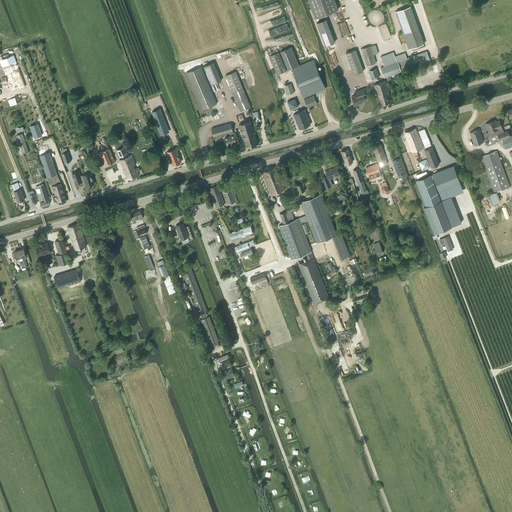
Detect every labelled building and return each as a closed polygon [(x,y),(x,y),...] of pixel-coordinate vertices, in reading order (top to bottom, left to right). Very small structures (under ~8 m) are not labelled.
[(307,0),(314,19),(338,10),(333,0),(307,0)] [(424,44),(410,6),(395,11),(408,49),(424,44)] [(335,42),(326,19),(316,23),(325,46),(335,42)] [(366,66),(375,63),(370,46),(361,49),(366,66)] [(239,64),(255,58),(251,47),(239,52),(241,57),(237,59),(239,64)] [(287,70),(298,65),(291,47),(280,51),(287,70)] [(353,74),(363,71),(355,50),(346,53),(353,74)] [(384,77),(430,61),(426,51),(406,58),(404,53),(394,57),(393,52),(380,57),(384,66),(380,67),(384,77)] [(276,74),(286,71),(278,52),(269,56),(276,74)] [(0,63),(11,92),(25,87),(13,55),(2,59),(1,56),(0,56),(0,63)] [(303,97),(325,88),(316,66),(313,60),(291,69),(303,97)] [(220,81),(212,63),(203,66),(211,85),(220,81)] [(201,110),(216,103),(201,66),(185,73),(201,110)] [(379,77),(376,68),(369,71),(372,80),(379,77)] [(251,107),(251,106),(236,71),(226,75),(241,111),(251,107)] [(379,105),(391,102),(385,80),(373,85),(379,105)] [(287,94),(293,92),(290,83),(284,86),(287,94)] [(354,105),(359,104),(358,102),(365,100),(364,97),(367,96),(364,88),(354,92),(355,95),(351,96),(354,105)] [(307,107),(317,104),(313,95),(304,99),(307,107)] [(290,109),(298,106),(295,98),(287,101),(290,109)] [(160,135),(168,132),(160,108),(152,111),(160,135)] [(304,110),(293,115),(299,129),(310,125),(304,110)] [(247,128),(251,140),(244,142),(246,147),(258,144),(250,120),(246,122),(248,127),(247,128)] [(495,122),(495,120),(485,124),(488,132),(499,129),(500,133),(497,134),(499,140),(502,139),(505,148),(511,145),(511,135),(509,136),(507,130),(503,132),(499,120),(495,122)] [(38,122),(30,125),(34,137),(42,134),(38,122)] [(248,127),(246,122),(239,124),(244,142),(251,140),(247,128),(248,127)] [(229,124),(225,125),(212,128),(214,136),(233,131),(231,123),(229,124)] [(27,139),(23,127),(15,130),(23,154),(29,152),(25,140),(27,139)] [(415,128),(404,132),(411,152),(423,148),(415,128)] [(479,129),(479,130),(469,133),(473,145),(483,141),(479,129)] [(126,140),(125,136),(123,130),(117,132),(120,142),(126,140)] [(227,144),(236,142),(234,135),(231,136),(225,138),(227,144)] [(380,161),(386,159),(381,144),(372,147),(374,152),(378,162),(380,162),(380,161)] [(119,156),(126,153),(123,146),(116,149),(119,156)] [(109,148),(98,153),(103,166),(114,162),(109,148)] [(172,165),(181,162),(176,148),(167,152),(172,165)] [(431,167),(439,164),(432,148),(424,151),(431,167)] [(353,162),(348,149),(341,151),(345,164),(348,163),(349,166),(351,165),(350,162),(353,162)] [(71,161),(67,151),(61,153),(65,163),(71,161)] [(494,193),(509,187),(496,151),(481,156),(494,193)] [(40,155),(48,177),(57,174),(49,152),(40,155)] [(137,171),(139,170),(138,167),(137,168),(137,167),(136,167),(131,155),(119,160),(127,180),(139,175),(137,171)] [(423,169),(426,161),(419,158),(415,166),(423,169)] [(392,161),(397,176),(398,176),(400,182),(407,180),(400,159),(392,161)] [(377,164),(366,168),(369,177),(369,176),(371,180),(381,177),(380,173),(377,164)] [(450,197),(463,192),(453,166),(432,174),(442,200),(450,197)] [(275,167),(262,172),(271,195),(285,190),(275,167)] [(336,178),(340,176),(336,167),(325,171),(327,176),(326,177),(325,175),(322,177),(326,188),(333,185),(330,178),(335,176),(336,178)] [(353,170),(357,182),(363,179),(359,168),(353,170)] [(80,176),(79,171),(72,174),(75,184),(82,182),(82,181),(84,181),(86,187),(94,184),(90,172),(82,175),(82,176),(80,176)] [(57,174),(48,177),(49,180),(51,180),(55,193),(55,194),(56,196),(65,193),(61,183),(60,180),(59,180),(57,174)] [(426,206),(441,201),(430,174),(415,180),(426,206)] [(366,190),(363,181),(358,183),(361,192),(366,190)] [(18,182),(11,185),(13,190),(20,188),(18,182)] [(302,183),(296,186),(299,193),(305,191),(302,183)] [(41,193),(38,194),(38,196),(38,197),(41,207),(49,204),(50,204),(43,184),(39,185),(39,186),(35,187),(36,190),(40,188),(41,193)] [(224,204),(218,185),(209,188),(216,207),(224,204)] [(18,202),(25,200),(21,189),(14,192),(18,202)] [(237,201),(233,189),(225,192),(229,204),(237,201)] [(56,196),(55,194),(52,195),(54,202),(58,201),(66,199),(65,193),(56,196)] [(278,196),(277,201),(281,204),(286,203),(287,198),(283,194),(278,196)] [(321,194),(301,202),(317,242),(332,236),(337,235),(321,194)] [(461,223),(450,197),(442,200),(441,201),(426,206),(424,207),(434,233),(461,223)] [(287,213),(297,209),(294,204),(285,207),(287,213)] [(140,210),(130,214),(132,221),(133,223),(135,223),(134,220),(143,218),(140,210)] [(329,298),(313,257),(298,218),(289,222),(286,212),(279,214),(282,222),(287,235),(295,257),(304,254),(306,260),(298,264),(314,304),(329,298)] [(79,223),(68,227),(67,227),(75,250),(86,246),(79,223)] [(184,229),(182,224),(176,226),(177,228),(176,228),(180,239),(181,239),(183,243),(189,241),(187,237),(188,236),(185,229),(184,229)] [(231,239),(252,232),(251,226),(229,233),(231,239)] [(145,235),(140,238),(144,249),(150,247),(145,235)] [(59,265),(67,262),(64,253),(66,252),(62,239),(55,242),(59,254),(56,255),(59,265)] [(47,254),(52,252),(51,248),(50,248),(47,242),(45,243),(45,242),(40,243),(40,244),(36,246),(39,256),(47,253),(47,254)] [(247,242),(234,247),(236,252),(249,248),(247,242)] [(379,242),(373,244),(377,255),(383,253),(379,242)] [(251,249),(240,254),(241,258),(253,253),(251,249)] [(14,252),(14,253),(12,253),(14,260),(19,258),(20,260),(19,260),(21,266),(25,265),(23,259),(22,257),(20,250),(14,252)] [(144,256),(149,269),(153,267),(148,255),(144,256)] [(88,259),(78,261),(83,284),(94,281),(88,259)] [(331,262),(327,263),(331,275),(337,273),(334,266),(332,267),(331,262)] [(371,266),(362,270),(365,277),(374,274),(371,266)] [(75,269),(51,276),(55,286),(67,282),(69,285),(80,282),(75,269)] [(183,273),(198,314),(200,313),(202,319),(200,320),(210,347),(219,343),(209,316),(207,317),(205,312),(207,311),(192,270),(183,273)] [(264,273),(250,278),(252,284),(266,278),(264,273)] [(338,346),(332,348),(340,369),(346,367),(338,346)] [(235,376),(232,368),(219,372),(222,381),(229,378),(232,377),(235,376)]
